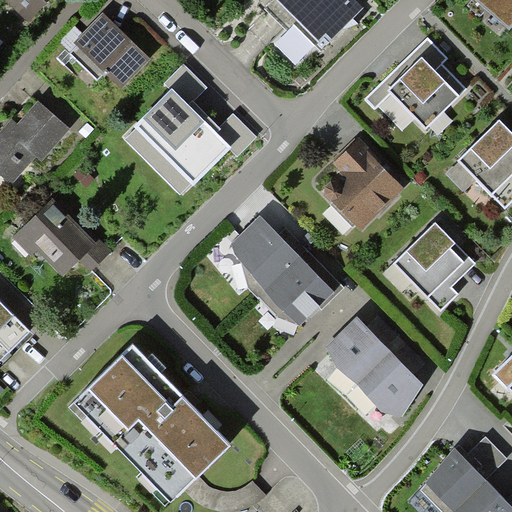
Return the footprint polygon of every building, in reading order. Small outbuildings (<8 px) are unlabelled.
[(0,0),(29,24),(49,0),(0,0)] [(277,0),(324,45),(360,7),(352,0),(277,0)] [(511,21),(511,0),(478,0),(508,26),(511,21)] [(120,88),(148,58),(120,33),(101,15),(74,45),(120,88)] [(444,57),(424,37),(364,96),(374,107),(388,94),(422,129),(465,87),(443,64),(440,61),(444,57)] [(198,146),(210,134),(168,94),(134,129),(176,169),(198,146)] [(40,162),(69,128),(38,101),(18,125),(12,120),(0,133),(0,174),(12,184),(35,157),(40,162)] [(511,132),(497,117),(455,158),(502,205),(511,195),(511,132)] [(391,173),(358,138),(331,164),(343,177),(324,195),(358,232),(405,188),(391,173)] [(88,275),(107,256),(78,227),(51,199),(14,236),(58,281),(76,263),(88,275)] [(261,210),(229,240),(234,255),(249,275),(297,325),(321,301),(334,287),(278,229),(261,210)] [(453,240),(435,221),(393,262),(439,309),(456,292),(449,285),(474,261),(453,240)] [(0,347),(7,354),(29,332),(12,316),(0,303),(0,347)] [(415,372),(426,363),(382,314),(371,324),(415,372)] [(349,327),(329,348),(337,366),(358,385),(382,412),(402,417),(424,385),(357,318),(349,327)] [(189,407),(129,344),(70,400),(166,501),(225,445),(189,407)] [(511,357),(492,376),(511,396),(511,357)] [(421,489),(444,511),(453,511),(486,479),(506,457),(485,437),(464,459),(460,455),(455,450),(424,482),(426,484),(421,489)] [(506,500),(486,479),(453,511),(511,511),(511,496),(507,502),(506,500)]
